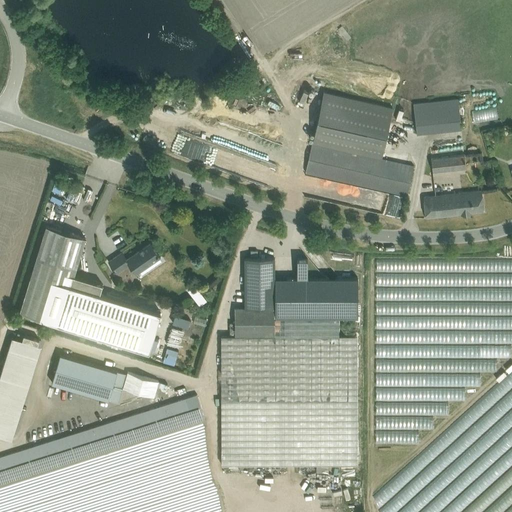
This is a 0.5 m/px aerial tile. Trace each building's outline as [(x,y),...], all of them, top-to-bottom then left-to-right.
[(252,87),(261,82),(254,72),(246,77),(252,87)] [(414,100),(418,133),(464,128),(460,94),(414,100)] [(477,122),(501,120),(500,106),(476,107),(477,122)] [(306,170),(416,197),(418,185),(413,184),(417,166),(313,141),(306,170)] [(466,166),(465,143),(429,145),(430,168),(466,166)] [(423,193),(426,215),(484,208),(481,186),(423,193)] [(49,224),(27,314),(157,346),(166,309),(106,294),(109,281),(80,274),(89,234),(49,224)] [(126,260),(134,271),(159,254),(147,238),(123,255),(119,248),(108,256),(115,268),(126,260)] [(271,330),(270,257),(244,258),(245,306),(233,306),(234,331),(271,330)] [(223,460),(364,462),(364,332),(342,332),(342,318),(275,317),(275,335),(224,334),(223,444),(223,460)] [(14,335),(0,393),(0,433),(20,439),(44,343),(14,335)] [(159,396),(163,379),(64,355),(57,384),(123,400),(126,388),(159,396)] [(203,401),(0,449),(0,483),(36,475),(36,473),(134,450),(132,444),(149,440),(150,441),(165,438),(164,431),(208,420),(203,401)] [(329,473),(321,473),(321,486),(329,486),(329,473)]
